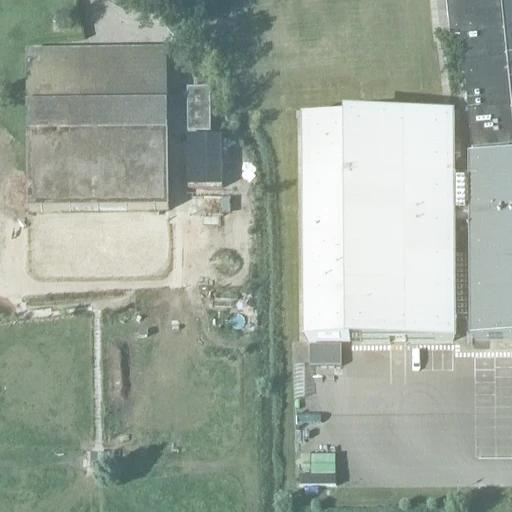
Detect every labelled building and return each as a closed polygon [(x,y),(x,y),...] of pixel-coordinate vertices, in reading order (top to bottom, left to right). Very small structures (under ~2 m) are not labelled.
[(446,0),(450,40),(460,39),(468,115),(511,111),(500,0),(446,0)] [(511,0),(500,0),(511,111),(511,113),(511,0)] [(27,53),(27,86),(28,136),(28,213),(168,211),(166,51),(61,52),(27,53)] [(211,134),(210,90),(187,90),(187,134),(211,134)] [(344,120),(302,120),(303,344),(346,343),(346,346),(456,345),(456,220),(473,220),(474,326),(474,341),(511,341),(511,113),(511,111),(468,115),(470,181),(455,181),(455,116),(344,117),(344,120)]
